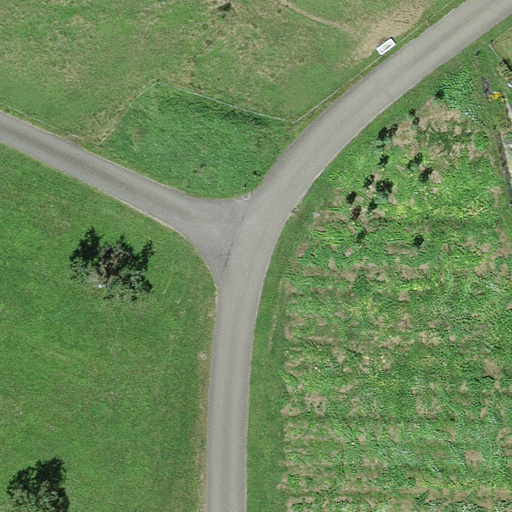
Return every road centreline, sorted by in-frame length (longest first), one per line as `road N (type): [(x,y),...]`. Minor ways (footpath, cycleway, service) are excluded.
road 1 (residential): [(498,0),(311,141),(240,251),(221,397),(218,511)]
road 2 (track): [(0,126),(240,251)]
